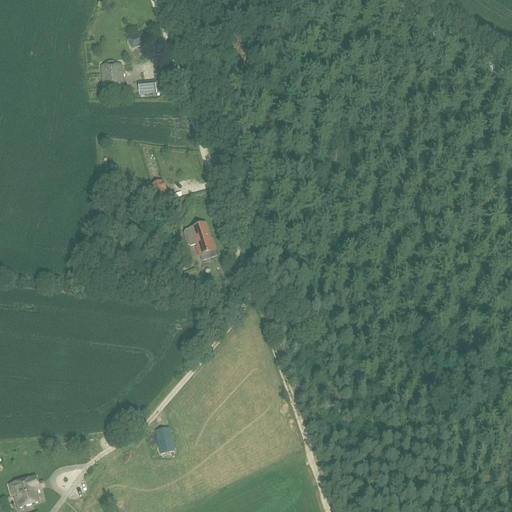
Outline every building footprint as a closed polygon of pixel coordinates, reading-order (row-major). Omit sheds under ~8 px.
[(141,34),(133,38),(137,47),(145,43),(141,34)] [(136,50),(141,59),(154,52),(150,43),(136,50)] [(106,65),(102,66),(103,89),(122,88),(121,64),(115,65),(113,62),(108,63),(106,65)] [(157,94),(156,80),(138,82),(140,96),(157,94)] [(157,204),(168,200),(165,192),(166,191),(163,182),(151,185),(152,189),(151,189),(153,197),(154,197),(157,204)] [(197,244),(197,245),(199,249),(197,249),(199,256),(216,251),(212,239),(211,240),(206,224),(192,228),(193,229),(186,231),(185,234),(188,244),(191,246),(197,244)] [(160,455),(175,452),(170,428),(155,431),(160,455)] [(15,494),(18,508),(40,502),(37,491),(40,490),(37,477),(10,484),(13,495),(15,494)]
